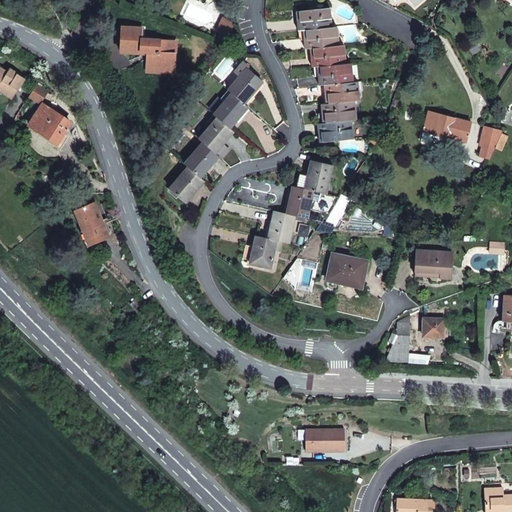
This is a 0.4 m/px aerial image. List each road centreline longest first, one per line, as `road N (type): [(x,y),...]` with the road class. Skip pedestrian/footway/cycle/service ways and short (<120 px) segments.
road 1 (unclassified): [(0,25),(72,65),(104,129),(147,266),(184,318),(245,362),(355,385)]
road 2 (residential): [(355,385),(329,351),(232,316),(204,277),(196,245),(211,201),(226,180),(287,155),(293,143),(296,121),(255,0)]
road 3 (primary): [(230,511),(0,283)]
road 4 (residential): [(511,439),(423,449),(385,475),(367,511)]
road 5 (unclassified): [(355,385),(511,394)]
